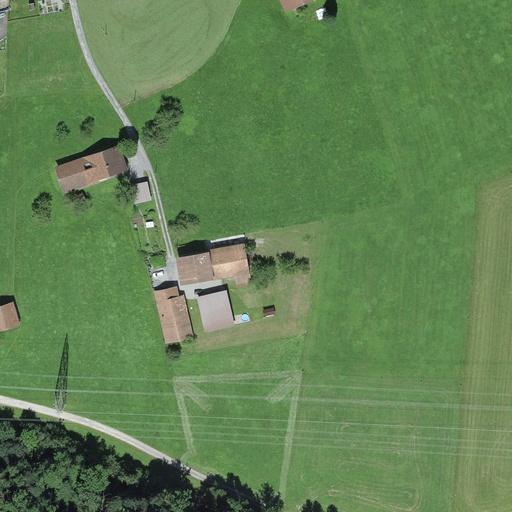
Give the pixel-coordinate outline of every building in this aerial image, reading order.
[(65,166),(71,184),(126,166),(120,148),(65,166)] [(134,189),(136,201),(149,198),(146,185),(134,189)] [(248,268),(246,268),(243,248),(180,259),(184,279),(234,271),(237,286),(251,283),(248,268)] [(156,293),(167,339),(191,333),(182,296),(175,298),(173,289),(156,293)] [(199,300),(203,314),(229,308),(226,294),(199,300)] [(0,317),(14,313),(12,304),(0,307),(0,317)] [(0,326),(17,322),(14,313),(0,317),(0,326)]
